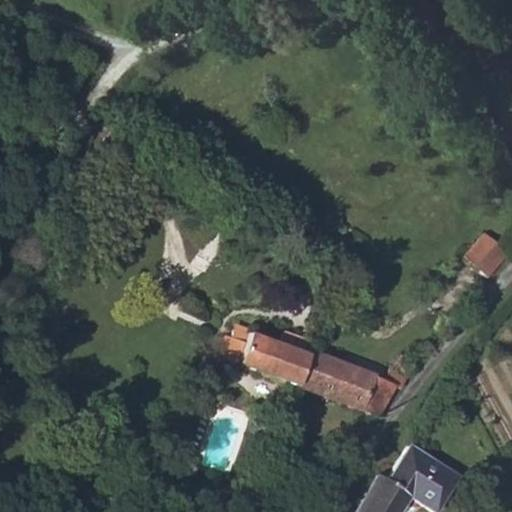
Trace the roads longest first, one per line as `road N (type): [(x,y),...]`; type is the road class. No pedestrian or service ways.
road 1 (track): [(267,0),(130,53),(0,0)]
road 2 (track): [(0,243),(130,53)]
road 3 (residential): [(511,278),(380,448)]
